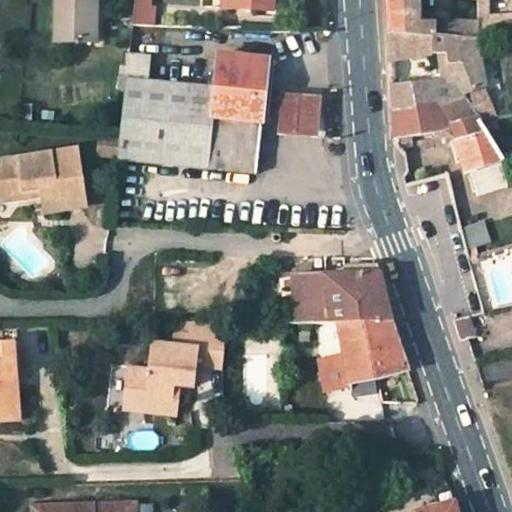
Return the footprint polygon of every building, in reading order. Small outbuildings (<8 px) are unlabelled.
[(94,0),(58,0),(58,41),(91,42),(92,1),(95,1),(94,0)] [(233,0),(225,0),(225,9),(233,10),(233,0)] [(233,0),(233,10),(273,12),(273,0),(233,0)] [(437,36),(437,20),(421,20),(420,0),(388,0),(390,33),(437,36)] [(150,7),(135,6),(133,26),(153,26),(155,7),(150,7)] [(511,15),(480,17),(480,37),(511,26),(511,15)] [(391,61),(438,53),(441,81),(392,85),(394,108),(465,100),(460,93),(482,84),(486,83),(477,38),(437,36),(390,33),(391,61)] [(150,50),(131,48),(128,81),(147,83),(150,50)] [(120,159),(256,175),(266,95),(270,96),(274,61),(220,56),(216,89),(147,83),(128,81),(120,159)] [(482,121),(497,117),(482,84),(460,93),(465,100),(482,121)] [(320,98),(282,96),(280,136),(318,138),(320,98)] [(449,124),(453,123),(459,139),(468,170),(471,170),(500,160),(502,160),(487,131),(482,121),(465,100),(394,108),(395,137),(410,134),(438,128),(449,124)] [(33,106),(24,105),(23,122),(31,123),(33,106)] [(501,127),(499,117),(482,121),(487,131),(501,127)] [(438,128),(440,135),(450,131),(449,124),(438,128)] [(400,136),(401,142),(412,139),(410,134),(400,136)] [(2,163),(0,163),(0,202),(8,201),(11,195),(27,192),(27,188),(43,186),(45,195),(46,201),(52,205),(63,203),(64,210),(87,206),(78,148),(2,160),(2,163)] [(471,170),(479,194),(507,186),(500,160),(471,170)] [(480,291),(471,294),(465,274),(474,271),(472,264),(470,257),(467,249),(462,229),(446,174),(399,187),(408,226),(425,222),(429,231),(434,246),(414,250),(421,281),(433,326),(445,322),(465,316),(486,311),(480,291)] [(8,201),(45,195),(43,186),(27,188),(27,192),(11,195),(8,201)] [(48,213),(64,210),(63,203),(52,205),(46,201),(48,213)] [(411,236),(429,231),(425,222),(408,226),(411,236)] [(477,245),(491,240),(483,222),(462,229),(467,249),(477,245)] [(479,254),(477,245),(467,249),(470,257),(477,255),(479,254)] [(479,262),(477,255),(470,257),(472,264),(479,262)] [(350,276),(300,277),(293,277),(293,279),(294,286),(295,298),(296,322),(314,322),(337,322),(390,322),(378,267),(350,267),(350,276)] [(296,322),(295,298),(280,298),(282,322),(296,322)] [(471,339),(465,316),(445,322),(448,333),(450,342),(468,339),(471,339)] [(351,382),(407,369),(390,322),(337,322),(351,382)] [(175,349),(196,351),(195,364),(219,366),(218,324),(177,326),(175,349)] [(19,344),(0,345),(0,420),(20,419),(17,377),(21,377),(19,344)] [(173,385),(179,386),(192,387),(193,375),(195,364),(196,351),(175,349),(152,346),(150,371),(129,369),(124,411),(169,415),(173,385)] [(176,416),(179,386),(173,385),(169,415),(176,416)] [(438,498),(441,506),(456,502),(452,489),(443,492),(445,497),(438,498)] [(458,511),(456,502),(441,506),(421,511),(458,511)] [(135,511),(135,503),(32,506),(32,511),(135,511)] [(152,511),(152,503),(139,503),(139,511),(152,511)]
